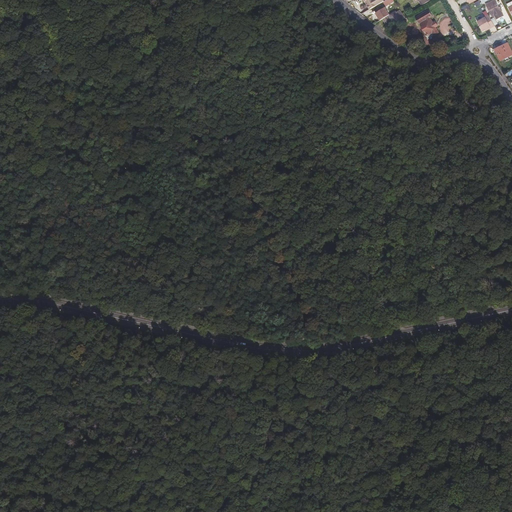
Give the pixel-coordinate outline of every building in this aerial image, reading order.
[(495,0),(490,3),(491,4),(486,7),(491,16),(493,15),(494,16),(496,20),(504,17),(501,12),(503,11),(501,8),(499,8),(495,0)] [(428,10),(415,17),(419,23),(420,23),(422,26),(421,27),(424,32),(425,31),(427,36),(426,36),(428,39),(439,33),(436,28),(438,26),(435,21),(433,23),(430,17),(432,16),(428,10)] [(396,12),(382,20),(387,28),(401,19),(399,16),(396,13),(396,12)] [(494,26),(488,17),(478,22),(483,31),(485,30),(487,29),(487,30),(494,26)] [(511,55),(511,52),(507,44),(495,50),(501,61),(505,59),(506,62),(510,60),(509,57),(511,55)]
